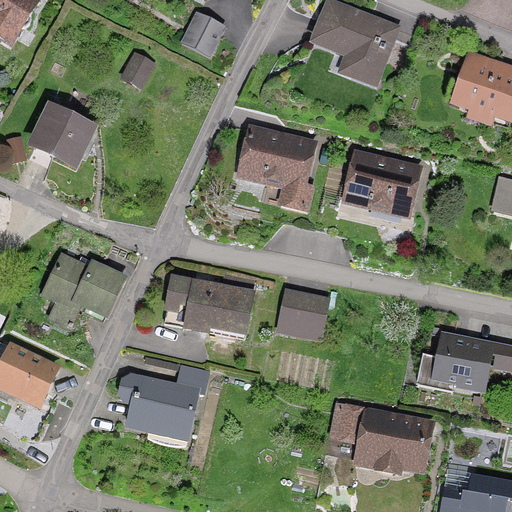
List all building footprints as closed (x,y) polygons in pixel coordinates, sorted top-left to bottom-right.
[(0,0),(0,42),(7,48),(17,32),(23,31),(28,27),(29,21),(28,15),(36,2),(32,0),(0,0)] [(395,32),(327,6),(312,45),(355,62),(349,78),(373,87),(395,32)] [(181,46),(207,59),(221,32),(194,19),(181,46)] [(121,82),(138,92),(152,67),(134,57),(121,82)] [(481,74),(464,68),(456,92),(465,95),(461,109),(510,125),(511,118),(511,84),(504,82),(507,73),(484,65),(481,74)] [(72,169),(90,133),(49,113),(31,149),(72,169)] [(239,172),(265,178),(264,184),(283,189),(279,208),(304,215),(310,190),(303,188),(312,148),(267,138),(265,143),(247,139),(239,172)] [(11,166),(24,163),(19,141),(6,144),(11,166)] [(407,218),(418,173),(353,158),(345,194),(371,201),(369,209),(407,218)] [(511,184),(499,181),(496,193),(511,196),(511,184)] [(102,324),(122,282),(91,267),(88,272),(60,259),(42,298),(61,307),(53,323),(69,331),(80,308),(85,311),(83,315),(102,324)] [(184,331),(206,335),(207,329),(243,336),(253,284),(223,278),(221,291),(210,289),(210,290),(193,286),(193,285),(170,281),(166,304),(167,304),(163,327),(164,327),(165,324),(184,328),(184,331)] [(324,302),(286,295),(282,316),(286,317),(285,325),(294,327),(292,337),(316,342),(324,302)] [(436,362),(421,359),(415,389),(450,396),(452,389),(481,394),(490,349),(440,340),(436,362)] [(56,373),(7,350),(0,365),(0,393),(37,412),(56,373)] [(131,406),(126,429),(148,434),(147,438),(184,446),(195,396),(202,397),(207,373),(180,367),(175,390),(127,380),(121,384),(118,398),(122,404),(131,406)] [(381,474),(391,476),(398,471),(399,467),(419,471),(427,430),(366,418),(357,463),(376,467),(381,474)] [(511,511),(511,489),(470,482),(468,498),(443,493),(440,511),(511,511)]
